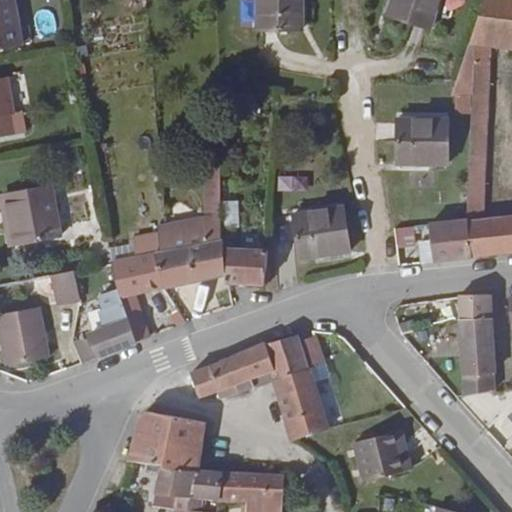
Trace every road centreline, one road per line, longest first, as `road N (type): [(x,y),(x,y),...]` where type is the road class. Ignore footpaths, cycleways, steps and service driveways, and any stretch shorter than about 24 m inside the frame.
road 1 (residential): [(339,303),(248,325),(67,396)]
road 2 (residential): [(339,303),(511,496)]
road 3 (residential): [(511,276),(409,285),(339,303)]
road 4 (residential): [(72,511),(101,445),(67,396)]
